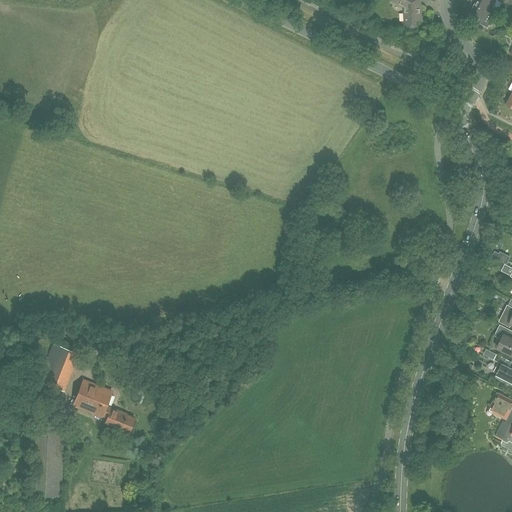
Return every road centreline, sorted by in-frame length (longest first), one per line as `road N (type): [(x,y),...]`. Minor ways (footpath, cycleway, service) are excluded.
road 1 (unclassified): [(399,511),(413,401),(483,204),(476,145),(454,113)]
road 2 (unclassified): [(454,113),(241,0)]
road 3 (residential): [(454,113),(477,88),(480,67),(447,20),(445,0)]
